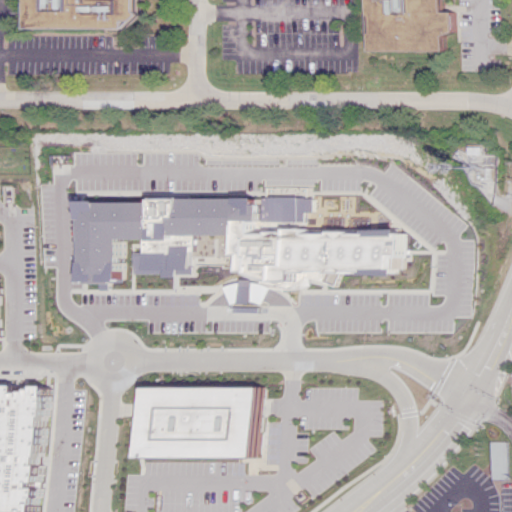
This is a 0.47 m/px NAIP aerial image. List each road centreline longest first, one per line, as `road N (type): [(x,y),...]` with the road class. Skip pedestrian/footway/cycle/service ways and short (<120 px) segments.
road 1 (residential): [(511,109),(465,98),(0,98)]
road 2 (residential): [(109,360),(391,359),(417,364),(472,399)]
road 3 (tertiary): [(361,511),(418,469),(455,423),(482,382),(511,303)]
road 4 (residential): [(352,358),(394,383),(412,406),(412,437),(392,491)]
road 5 (residential): [(109,360),(106,511)]
